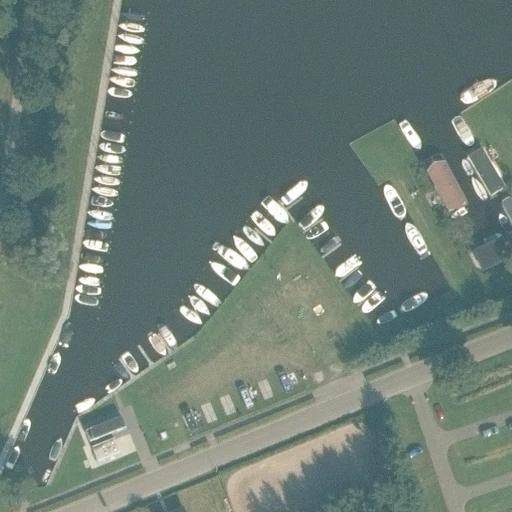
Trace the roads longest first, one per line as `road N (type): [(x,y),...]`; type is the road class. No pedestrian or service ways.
road 1 (residential): [(78,511),(511,338)]
road 2 (residential): [(0,225),(32,0)]
